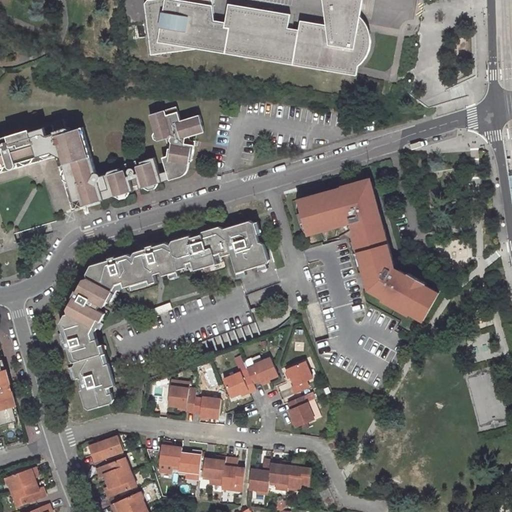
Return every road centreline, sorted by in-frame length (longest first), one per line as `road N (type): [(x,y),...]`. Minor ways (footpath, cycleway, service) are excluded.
road 1 (residential): [(12,295),(50,275),(74,241),(89,235),(494,109)]
road 2 (residential): [(376,511),(350,502),(322,447),(142,423),(54,442)]
road 3 (residential): [(54,442),(12,295)]
road 4 (unclassified): [(494,109),(511,232)]
